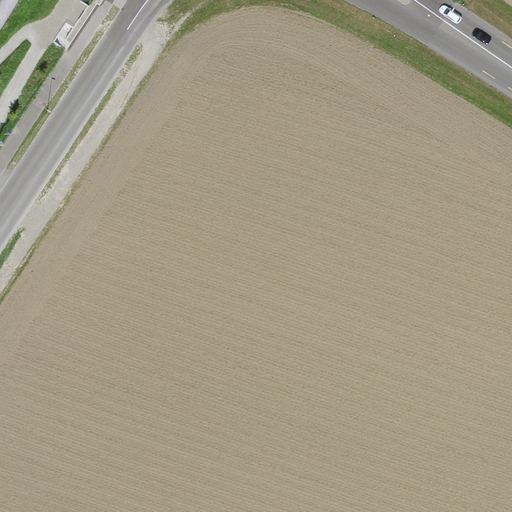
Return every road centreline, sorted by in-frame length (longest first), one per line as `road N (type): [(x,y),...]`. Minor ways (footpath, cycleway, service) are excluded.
road 1 (track): [(0,287),(157,46),(135,20)]
road 2 (unclassified): [(0,225),(135,20)]
